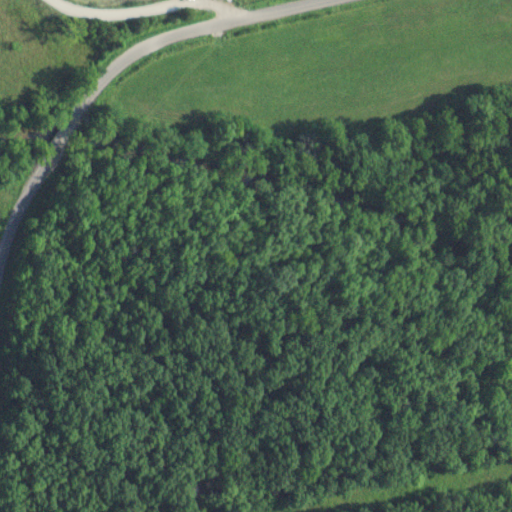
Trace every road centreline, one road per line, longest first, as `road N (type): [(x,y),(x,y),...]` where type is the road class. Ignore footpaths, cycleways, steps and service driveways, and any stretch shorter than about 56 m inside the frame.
road 1 (residential): [(54,0),(86,14),(222,4),(237,18)]
road 2 (residential): [(0,270),(58,142)]
